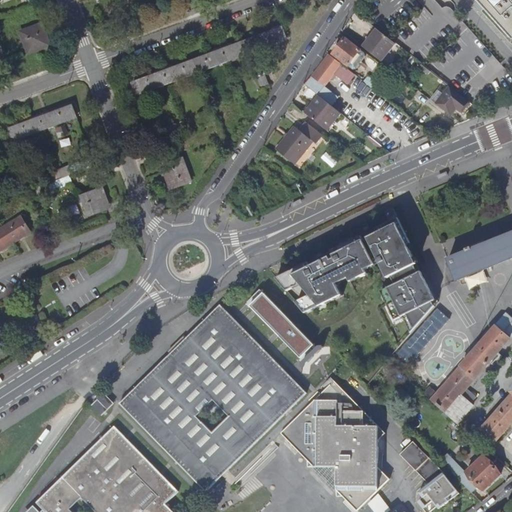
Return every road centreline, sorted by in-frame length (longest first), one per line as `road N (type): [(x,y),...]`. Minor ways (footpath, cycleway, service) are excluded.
road 1 (primary): [(511,128),(217,253)]
road 2 (residential): [(199,232),(200,211),(351,0)]
road 3 (primary): [(164,280),(107,329),(0,398)]
road 4 (residential): [(262,0),(91,64)]
road 5 (residential): [(91,64),(148,215)]
road 6 (residential): [(0,270),(148,215)]
